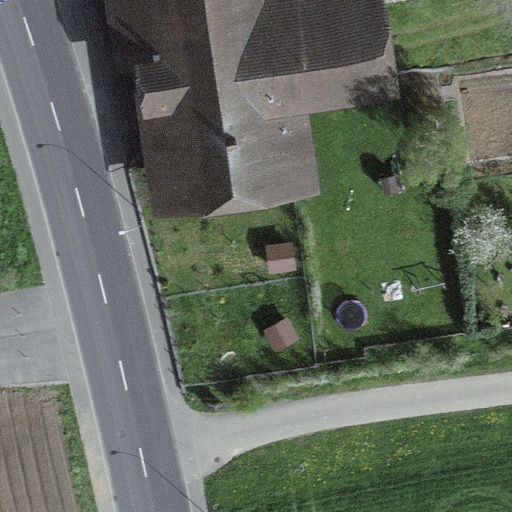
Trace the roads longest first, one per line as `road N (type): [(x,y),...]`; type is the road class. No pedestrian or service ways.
road 1 (secondary): [(17,0),(111,304),(143,439)]
road 2 (residential): [(143,439),(511,379)]
